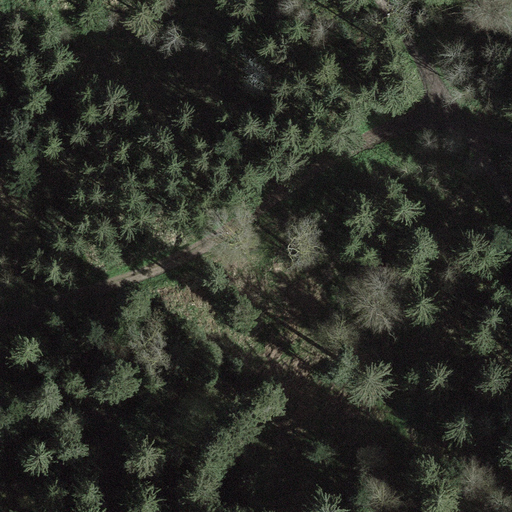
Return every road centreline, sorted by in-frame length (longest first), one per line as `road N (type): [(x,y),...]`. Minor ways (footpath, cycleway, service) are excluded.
road 1 (track): [(439,97),(350,145),(137,293),(0,373)]
road 2 (track): [(388,0),(511,212)]
